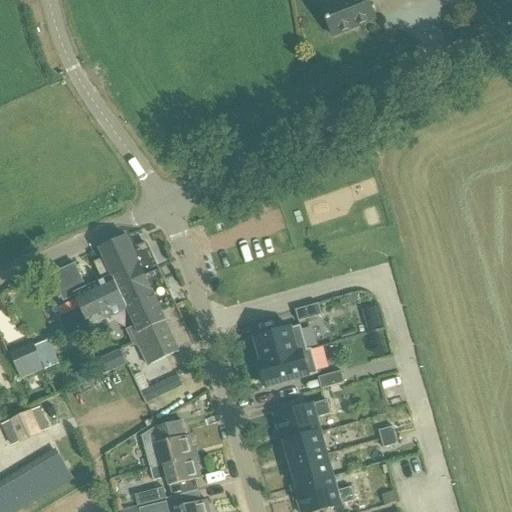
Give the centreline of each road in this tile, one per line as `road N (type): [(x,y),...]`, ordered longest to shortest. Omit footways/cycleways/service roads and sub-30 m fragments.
road 1 (unclassified): [(166,202),(511,29)]
road 2 (unclassified): [(255,511),(166,202)]
road 3 (residential): [(0,281),(166,202)]
road 4 (residential): [(166,202),(73,72)]
